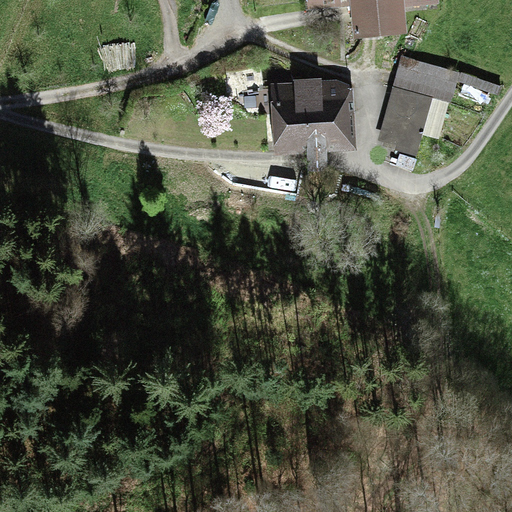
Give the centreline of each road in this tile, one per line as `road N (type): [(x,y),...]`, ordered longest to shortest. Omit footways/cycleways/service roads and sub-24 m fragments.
road 1 (track): [(511,97),(472,153),(421,183),(329,160),(119,144),(0,112)]
road 2 (track): [(365,511),(418,454),(434,420),(439,322),(428,236),(411,183)]
road 3 (track): [(0,102),(181,67),(219,38),(228,0)]
